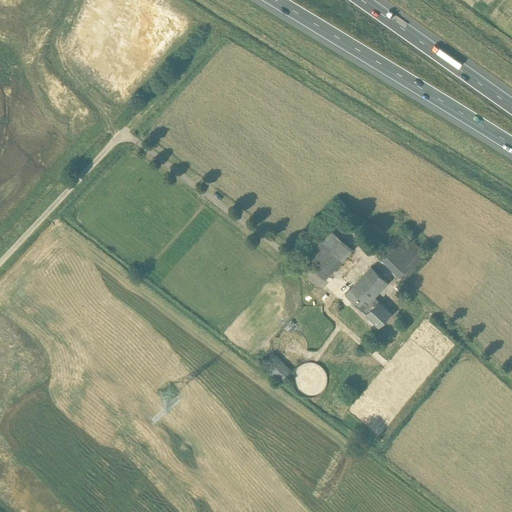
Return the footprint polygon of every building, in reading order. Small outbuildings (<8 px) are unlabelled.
[(328,225),(299,257),(325,280),(354,250),(328,225)] [(403,280),(428,254),(404,232),(379,258),(394,272),(394,273),(398,277),(400,276),(403,280)] [(362,311),(389,283),(371,266),(345,295),(362,311)] [(378,326),(391,313),(378,301),(366,314),(378,326)] [(284,326),(287,331),(296,325),(293,320),(284,326)] [(262,362),(281,380),(291,369),(272,351),(262,362)] [(339,407),(346,399),(341,394),(334,403),(339,407)]
